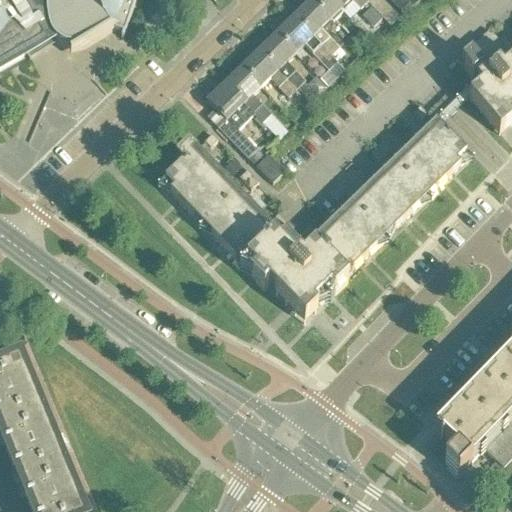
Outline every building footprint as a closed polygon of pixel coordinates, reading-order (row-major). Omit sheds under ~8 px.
[(0,0),(0,82),(31,64),(27,58),(52,43),(54,45),(55,47),(58,49),(64,53),(66,53),(70,54),(71,58),(69,60),(70,61),(113,36),(122,39),(121,43),(123,44),(137,0),(0,0)] [(313,0),(310,3),(322,16),(326,11),(329,14),(334,10),(342,18),(340,16),(351,6),(360,15),(367,8),(388,29),(397,20),(377,0),(313,0)] [(383,0),(400,18),(410,8),(401,0),(383,0)] [(311,6),(293,23),(331,62),(340,54),(329,43),(329,44),(321,35),(331,25),(333,27),(342,18),(334,10),(329,14),(326,11),(322,16),(310,3),(309,4),(311,6)] [(293,23),(276,40),(295,60),(304,51),(328,76),(337,68),(331,62),(293,23)] [(470,63),(461,70),(472,84),(481,77),(485,81),(476,89),(477,90),(468,97),(472,101),(468,104),(499,141),(511,129),(511,128),(509,125),(511,122),(511,62),(490,35),(464,57),(470,63)] [(276,40),(259,57),(297,95),(305,87),(287,68),(295,60),(276,40)] [(259,57),(242,73),(261,93),(270,85),(288,104),(297,95),(259,57)] [(224,90),(254,121),(262,129),(271,121),(252,102),(261,93),(242,73),(224,90)] [(245,129),(254,121),(224,90),(207,107),(226,127),(235,118),(245,129)] [(413,118),(421,126),(427,120),(420,112),(413,118)] [(271,121),(262,129),(268,136),(277,127),(271,121)] [(314,254),(289,228),(273,243),(192,160),(197,155),(188,146),(174,159),(182,168),(161,189),(263,295),(267,292),(274,299),(304,330),(316,317),(313,313),(330,296),(334,300),(347,288),(344,284),(470,162),(440,132),(314,254)] [(230,146),(248,165),(257,156),(239,137),(230,146)] [(212,140),(204,148),(210,154),(218,146),(212,140)] [(384,147),(378,153),(385,161),(391,155),(384,147)] [(385,161),(378,153),(372,159),(379,167),(385,161)] [(256,173),(272,190),(284,179),(268,162),(256,173)] [(231,183),(241,173),(233,165),(223,175),(231,183)] [(239,184),(245,190),(253,182),(247,176),(239,184)] [(253,182),(245,190),(251,196),(259,188),(253,182)] [(342,188),(336,194),(343,201),(349,195),(342,188)] [(343,201),(336,194),(330,199),(337,207),(343,201)] [(511,356),(435,436),(436,438),(435,440),(439,444),(441,442),(449,450),(436,463),(458,484),(471,470),(470,469),(483,455),(496,467),(481,482),(489,489),(494,483),(500,477),(506,472),(511,466),(511,464),(511,356)] [(0,374),(0,437),(41,421),(33,401),(37,400),(30,385),(27,387),(19,367),(0,374)] [(0,437),(0,441),(21,491),(63,474),(55,455),(58,453),(52,438),(49,440),(41,421),(0,437)] [(511,477),(506,472),(500,477),(509,486),(511,483),(511,477)] [(63,474),(21,491),(29,511),(78,511),(77,508),(80,506),(74,492),(71,493),(63,474)] [(500,477),(494,483),(503,492),(509,486),(500,477)] [(489,489),(498,498),(503,492),(494,483),(489,489)]
